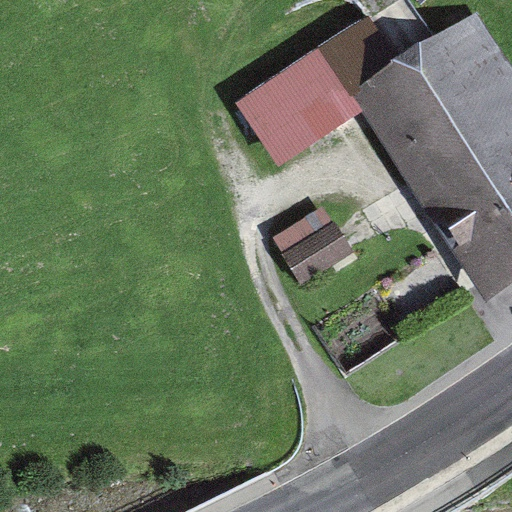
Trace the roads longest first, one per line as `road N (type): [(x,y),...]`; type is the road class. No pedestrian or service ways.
road 1 (track): [(363,478),(251,243),(275,203),(326,177),(370,174),(398,207)]
road 2 (track): [(251,243),(211,96),(214,64),(236,25),(267,0)]
road 3 (primary): [(511,383),(299,511)]
